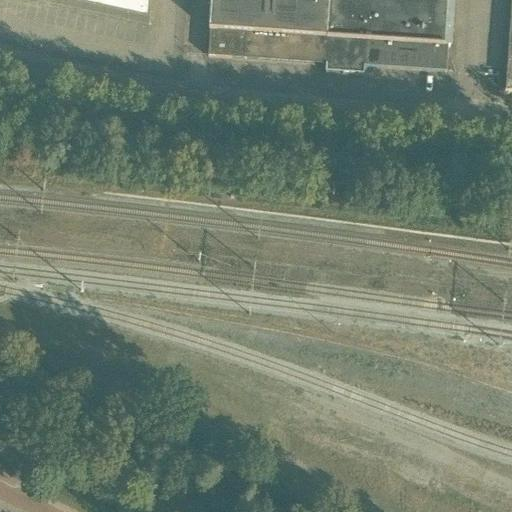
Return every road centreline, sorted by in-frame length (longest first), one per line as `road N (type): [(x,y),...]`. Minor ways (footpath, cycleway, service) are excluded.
road 1 (unclassified): [(511,128),(159,97),(0,65)]
road 2 (residential): [(347,511),(107,415),(0,393)]
